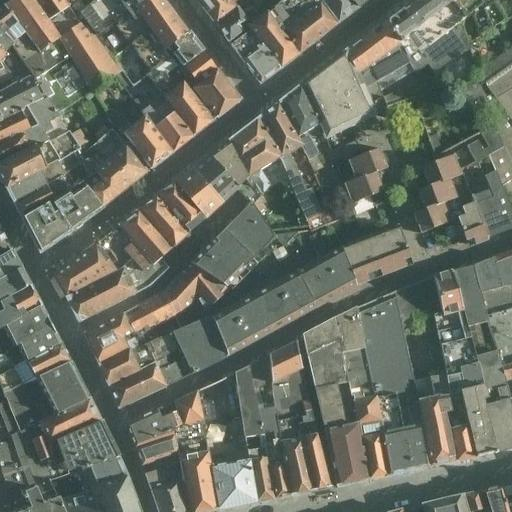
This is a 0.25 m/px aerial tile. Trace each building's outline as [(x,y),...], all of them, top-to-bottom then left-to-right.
[(58,41),(31,0),(13,0),(2,8),(35,54),(21,63),(28,72),(34,81),(55,66),(68,57),(58,41)] [(79,26),(67,9),(61,0),(31,0),(58,41),(79,26)] [(61,0),(67,9),(79,1),(78,0),(61,0)] [(99,0),(80,15),(85,22),(83,23),(96,41),(135,12),(126,1),(127,0),(99,0)] [(127,0),(126,1),(135,12),(149,0),(127,0)] [(188,35),(161,0),(149,0),(135,12),(171,60),(173,59),(168,51),(188,35)] [(195,0),(217,27),(237,11),(232,6),(227,0),(195,0)] [(284,0),(265,15),(297,57),(337,25),(317,0),(284,0)] [(349,0),(317,0),(337,25),(357,10),(349,0)] [(369,0),(349,0),(357,10),(369,0)] [(463,20),(448,0),(416,0),(384,24),(415,74),(428,65),(429,68),(433,73),(452,60),(455,63),(468,53),(459,25),(463,21),(462,20),(463,20)] [(485,10),(478,0),(448,0),(463,20),(472,13),(474,16),(471,18),(480,38),(483,36),(489,32),(484,15),(486,13),(485,10)] [(478,0),(485,10),(486,13),(484,15),(489,32),(504,23),(493,5),(500,0),(478,0)] [(35,54),(2,8),(0,9),(0,37),(10,49),(21,62),(21,63),(35,54)] [(246,22),(237,11),(217,27),(228,44),(247,30),(248,29),(248,28),(244,23),(246,22)] [(171,60),(135,12),(96,41),(121,74),(132,89),(149,76),(170,61),(171,60)] [(297,57),(265,15),(260,19),(248,28),(248,29),(247,30),(249,33),(279,71),(297,57)] [(96,41),(83,23),(79,26),(58,41),(68,57),(71,60),(96,41)] [(415,74),(384,24),(347,52),(358,74),(361,73),(369,89),(376,86),(375,84),(385,79),(388,87),(398,82),(397,79),(412,71),(414,75),(415,74)] [(279,71),(249,33),(230,47),(258,84),(261,84),(279,71)] [(202,53),(188,35),(168,51),(173,59),(181,70),(184,68),(183,67),(202,53)] [(10,49),(0,37),(0,54),(2,56),(7,52),(16,65),(21,62),(10,49)] [(121,74),(96,41),(71,60),(91,92),(92,94),(101,88),(115,78),(121,74)] [(2,56),(0,54),(0,85),(28,72),(21,63),(21,62),(16,65),(7,52),(2,56)] [(358,74),(347,52),(302,87),(326,140),(381,114),(384,119),(389,117),(385,107),(382,100),(376,86),(369,89),(361,73),(358,74)] [(238,99),(202,53),(183,67),(184,68),(197,86),(192,90),(215,120),(237,103),(238,99)] [(91,92),(71,60),(68,57),(55,66),(34,81),(28,72),(0,85),(0,122),(27,109),(48,99),(58,114),(91,92)] [(176,69),(170,61),(149,76),(167,101),(194,137),(211,123),(184,83),(175,89),(166,76),(176,69)] [(511,62),(480,86),(483,96),(493,119),(495,126),(503,147),(490,155),(496,171),(502,187),(511,180),(511,62)] [(132,89),(121,74),(115,78),(126,93),(132,89)] [(468,104),(483,96),(480,86),(478,78),(456,94),(468,104)] [(326,140),(302,87),(278,106),(301,148),(313,174),(323,169),(317,157),(319,156),(311,141),(323,135),(325,141),(326,140)] [(101,88),(92,94),(98,103),(107,97),(101,88)] [(399,100),(396,94),(382,100),(385,107),(399,100)] [(142,96),(134,102),(145,118),(172,154),(194,137),(175,113),(167,101),(153,112),(142,96)] [(58,114),(48,99),(27,109),(31,116),(37,126),(30,130),(0,146),(0,167),(48,143),(67,133),(59,120),(56,115),(58,114)] [(301,148),(278,106),(259,120),(279,156),(277,157),(279,160),(310,233),(327,226),(327,227),(335,224),(329,211),(320,214),(310,190),(305,193),(288,156),(301,148)] [(31,116),(27,109),(0,122),(0,146),(30,130),(25,120),(31,116)] [(131,128),(118,111),(108,119),(121,137),(123,135),(150,171),(172,154),(145,118),(131,128)] [(279,156),(259,120),(229,143),(250,177),(261,196),(270,186),(260,172),(279,160),(277,157),(279,156)] [(503,147),(495,126),(480,133),(484,141),(489,148),(482,152),(477,141),(466,147),(475,164),(490,155),(503,147)] [(146,174),(125,147),(111,130),(81,155),(85,161),(95,154),(103,164),(109,160),(129,187),(146,174)] [(67,133),(48,143),(59,160),(78,150),(89,144),(80,131),(69,137),(67,133)] [(360,152),(356,142),(330,152),(334,162),(360,152)] [(59,160),(48,143),(0,167),(0,180),(5,190),(56,162),(59,160)] [(250,177),(229,143),(210,157),(238,189),(250,177)] [(387,170),(379,150),(347,162),(354,181),(355,182),(375,174),(387,170)] [(238,189),(210,157),(192,171),(221,204),(236,190),(238,189)] [(459,175),(453,157),(421,169),(428,188),(450,179),(449,178),(459,175)] [(129,187),(109,160),(103,164),(92,173),(94,177),(100,187),(89,195),(88,195),(100,211),(129,187)] [(65,177),(56,162),(5,190),(13,206),(65,177)] [(87,164),(65,177),(13,206),(21,220),(67,193),(94,177),(92,173),(87,164)] [(221,204),(192,171),(174,185),(205,220),(221,204)] [(511,213),(502,187),(496,171),(481,176),(487,191),(469,196),(472,204),(484,239),(486,238),(511,228),(511,213)] [(383,193),(375,174),(355,182),(354,181),(343,186),(350,203),(351,205),(369,198),(373,208),(383,204),(379,194),(383,193)] [(261,196),(250,177),(238,189),(236,190),(245,200),(251,204),(254,207),(261,196)] [(456,198),(450,179),(428,188),(417,192),(424,211),(443,203),(456,198)] [(205,220),(174,185),(156,198),(188,234),(205,220)] [(21,220),(37,251),(38,252),(39,252),(40,253),(41,253),(42,252),(66,236),(73,231),(76,231),(80,228),(81,225),(100,211),(88,195),(89,195),(85,190),(71,200),(67,193),(21,220)] [(188,234),(156,198),(138,212),(171,250),(188,234)] [(459,227),(467,250),(487,242),(486,238),(484,239),(472,204),(459,208),(456,198),(443,203),(451,223),(453,229),(459,227)] [(351,205),(350,203),(329,211),(335,224),(355,215),(351,205)] [(451,223),(443,203),(424,211),(412,215),(420,235),(451,223)] [(192,265),(225,287),(226,286),(227,286),(244,270),(248,274),(265,257),(260,253),(274,239),(273,237),(254,207),(251,204),(193,262),(194,263),(192,265)] [(171,250),(138,212),(136,213),(137,213),(135,214),(120,227),(119,226),(118,227),(152,267),(160,260),(171,250)] [(152,267),(118,227),(96,245),(114,275),(121,271),(135,295),(149,288),(169,270),(160,260),(152,267)] [(209,320),(225,359),(356,288),(412,266),(398,228),(397,228),(397,229),(379,236),(341,249),(326,256),(321,246),(314,250),(319,260),(210,320),(209,320)] [(0,258),(10,253),(0,233),(0,258)] [(283,248),(296,235),(273,237),(274,239),(283,248)] [(114,275),(96,245),(53,278),(65,300),(115,276),(114,275)] [(511,288),(511,259),(510,252),(496,257),(506,291),(511,288)] [(0,281),(20,271),(10,253),(0,258),(0,281)] [(506,291),(496,257),(472,267),(481,298),(506,291)] [(194,263),(193,262),(164,292),(162,293),(178,320),(195,301),(205,312),(228,291),(225,288),(227,286),(226,286),(225,287),(192,265),(194,263)] [(488,324),(481,298),(472,267),(451,273),(467,329),(470,341),(474,356),(486,354),(479,326),(488,324)] [(0,304),(29,288),(20,271),(0,281),(0,304)] [(121,271),(114,275),(115,276),(65,300),(78,324),(135,295),(121,271)] [(467,329),(451,273),(433,278),(442,314),(433,317),(437,336),(440,350),(446,381),(479,372),(474,356),(470,341),(467,329)] [(442,314),(433,278),(420,283),(428,318),(433,317),(442,314)] [(428,318),(420,283),(406,289),(416,327),(418,326),(417,322),(428,318)] [(0,330),(40,308),(29,288),(0,304),(0,330)] [(511,288),(506,291),(481,298),(488,324),(495,352),(503,381),(511,378),(511,288)] [(416,327),(406,289),(393,294),(400,321),(402,332),(416,327)] [(178,320),(162,293),(136,308),(151,331),(178,320)] [(400,321),(393,294),(356,310),(357,332),(359,342),(361,354),(380,437),(378,438),(387,478),(429,469),(412,381),(402,332),(400,321)] [(0,354),(50,327),(40,308),(0,330),(0,354)] [(151,331),(136,308),(84,336),(98,366),(129,352),(147,345),(155,342),(151,331)] [(357,332),(356,310),(339,318),(332,321),(337,340),(341,358),(361,354),(359,342),(357,332)] [(225,359),(209,320),(175,335),(181,349),(192,375),(225,359)] [(337,340),(332,321),(302,338),(309,369),(315,394),(347,387),(341,358),(337,340)] [(0,375),(59,345),(50,327),(0,354),(0,375)] [(181,349),(175,335),(156,343),(155,342),(147,345),(155,364),(107,388),(118,410),(180,381),(173,366),(167,368),(163,357),(181,349)] [(268,358),(267,359),(271,385),(301,371),(295,344),(268,358)] [(70,365),(59,345),(0,375),(0,389),(2,395),(70,365)] [(155,364),(147,345),(129,352),(98,366),(107,388),(155,364)] [(446,381),(440,350),(432,352),(436,372),(428,374),(429,378),(412,381),(429,469),(454,463),(450,447),(457,445),(447,398),(449,398),(446,381)] [(511,449),(511,412),(503,381),(495,352),(486,354),(474,356),(479,372),(491,416),(486,418),(496,454),(511,449)] [(380,437),(361,354),(341,358),(347,387),(357,435),(368,482),(387,478),(378,438),(380,437)] [(271,385),(267,359),(248,368),(252,395),(258,392),(271,385)] [(88,400),(70,365),(2,395),(6,406),(16,434),(38,425),(38,426),(88,400)] [(252,395),(248,368),(234,375),(242,425),(244,438),(261,434),(252,395)] [(308,402),(301,371),(271,385),(275,411),(277,419),(291,497),(312,493),(296,426),(312,423),(308,402)] [(491,416),(479,372),(446,381),(449,398),(460,395),(475,460),(496,454),(486,418),(491,416)] [(511,378),(503,381),(511,412),(511,378)] [(357,435),(347,387),(315,394),(324,432),(336,488),(368,482),(357,435)] [(203,426),(197,392),(173,404),(179,434),(203,426)] [(262,413),(258,392),(252,395),(261,434),(261,435),(273,433),(273,442),(263,444),(264,449),(266,459),(275,501),(291,497),(277,419),(275,411),(262,413)] [(460,395),(449,398),(447,398),(457,445),(450,447),(454,463),(475,460),(460,395)] [(100,424),(88,400),(38,426),(43,438),(32,442),(40,463),(52,458),(48,446),(100,424)] [(179,434),(173,404),(128,425),(126,429),(135,452),(171,440),(180,436),(179,434)] [(0,413),(8,438),(9,437),(16,434),(6,406),(0,408),(0,413)] [(316,436),(312,423),(296,426),(312,493),(329,490),(317,444),(316,436)] [(117,459),(100,424),(48,446),(52,458),(59,477),(77,471),(78,474),(86,471),(117,459)] [(0,469),(1,469),(10,497),(0,501),(4,511),(60,511),(52,494),(47,482),(59,477),(52,458),(40,463),(32,442),(43,438),(38,426),(38,425),(16,434),(9,437),(11,444),(0,447),(0,469)] [(216,511),(209,463),(203,426),(179,434),(180,436),(171,440),(176,458),(185,511),(216,511)] [(264,449),(263,444),(261,435),(261,434),(244,438),(247,457),(255,505),(275,501),(266,459),(257,461),(255,451),(264,449)] [(176,458),(171,440),(135,452),(142,470),(176,458)] [(217,511),(255,505),(247,457),(209,463),(216,511),(217,511)] [(185,511),(176,458),(142,470),(150,492),(156,511),(185,511)] [(126,478),(117,459),(86,471),(78,474),(84,490),(89,489),(126,480),(125,478),(126,478)] [(1,469),(0,469),(0,511),(4,511),(0,501),(10,497),(1,469)] [(84,490),(78,474),(77,471),(59,477),(47,482),(52,494),(60,511),(97,511),(90,494),(89,489),(84,490)] [(137,511),(126,480),(89,489),(90,494),(97,511),(137,511)] [(511,511),(511,485),(501,488),(506,511),(511,511)] [(506,511),(501,488),(480,493),(486,511),(506,511)] [(486,511),(480,493),(462,497),(466,511),(486,511)] [(466,511),(462,497),(421,507),(422,509),(422,511),(466,511)]
